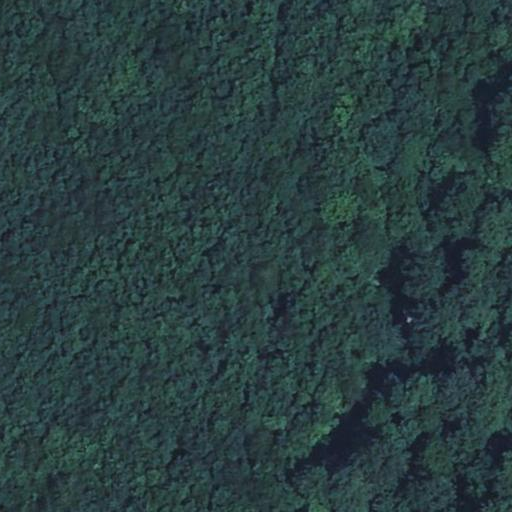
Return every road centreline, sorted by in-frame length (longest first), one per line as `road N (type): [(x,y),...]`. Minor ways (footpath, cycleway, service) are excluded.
road 1 (track): [(397,305),(511,102)]
road 2 (track): [(397,305),(328,511)]
